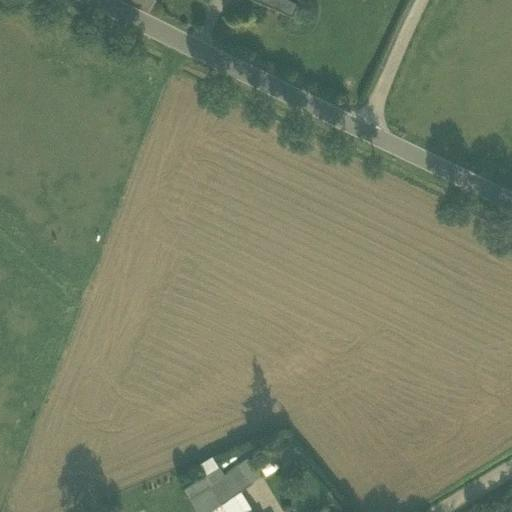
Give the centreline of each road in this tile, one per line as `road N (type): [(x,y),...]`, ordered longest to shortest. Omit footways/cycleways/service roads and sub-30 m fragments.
road 1 (tertiary): [(511,200),(90,0)]
road 2 (track): [(362,130),(424,0)]
